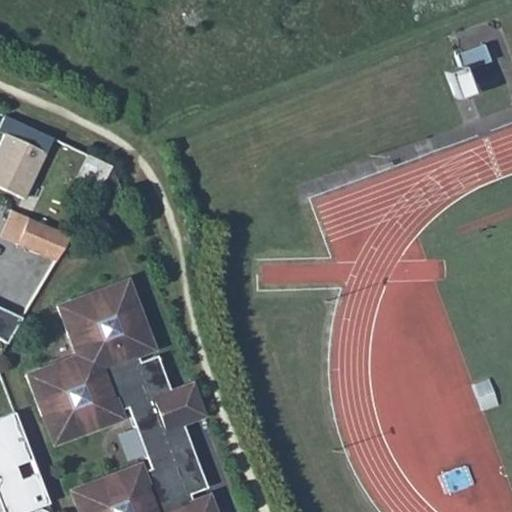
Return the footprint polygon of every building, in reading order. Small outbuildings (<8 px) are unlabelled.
[(484,42),(456,52),(460,64),(444,70),(454,97),(473,90),(465,68),(490,58),(484,42)] [(50,137),(3,116),(0,122),(0,133),(3,135),(0,140),(0,188),(22,199),(50,137)] [(111,166),(87,155),(76,178),(98,189),(99,189),(111,166)] [(120,189),(111,166),(99,189),(115,199),(120,189)] [(0,234),(0,237),(19,246),(31,220),(10,211),(0,234)] [(70,237),(31,220),(19,246),(55,262),(70,237)] [(178,425),(204,415),(190,380),(167,389),(154,354),(137,361),(134,353),(149,347),(133,306),(130,307),(121,283),(97,292),(96,290),(55,305),(74,355),(24,374),(40,415),(42,414),(52,438),(76,429),(77,432),(118,416),(116,409),(125,406),(148,467),(139,470),(136,464),(95,480),(96,482),(72,491),(79,511),(211,511),(205,495),(189,501),(187,493),(202,487),(182,436),(171,441),(167,429),(178,425)] [(0,307),(0,339),(5,342),(19,317),(0,307)] [(489,376),(473,382),(483,409),(499,403),(489,376)] [(0,509),(1,511),(21,511),(47,503),(36,472),(19,478),(14,464),(30,458),(13,411),(0,416),(0,509)] [(182,436),(178,425),(167,429),(171,441),(182,436)]
